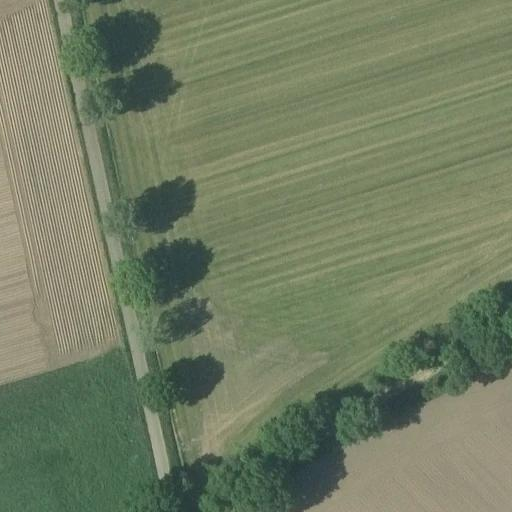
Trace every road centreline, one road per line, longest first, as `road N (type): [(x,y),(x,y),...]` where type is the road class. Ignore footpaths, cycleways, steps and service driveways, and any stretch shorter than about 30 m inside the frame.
road 1 (unclassified): [(60,0),(167,511)]
road 2 (track): [(226,511),(295,451),(511,312)]
